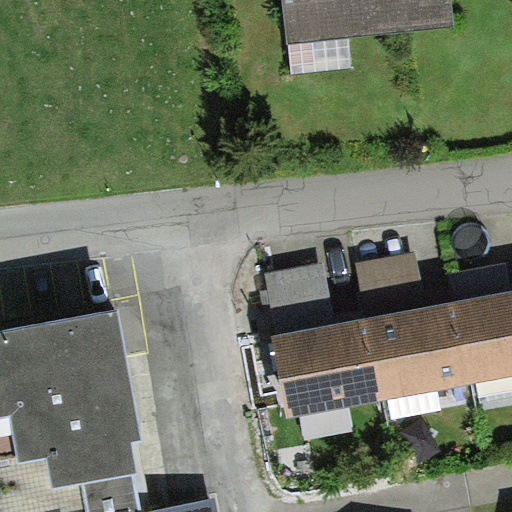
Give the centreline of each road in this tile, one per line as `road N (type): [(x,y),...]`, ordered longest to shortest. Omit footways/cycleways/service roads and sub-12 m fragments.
road 1 (residential): [(511,184),(174,216)]
road 2 (residential): [(174,216),(242,511)]
road 3 (residential): [(174,216),(0,236)]
